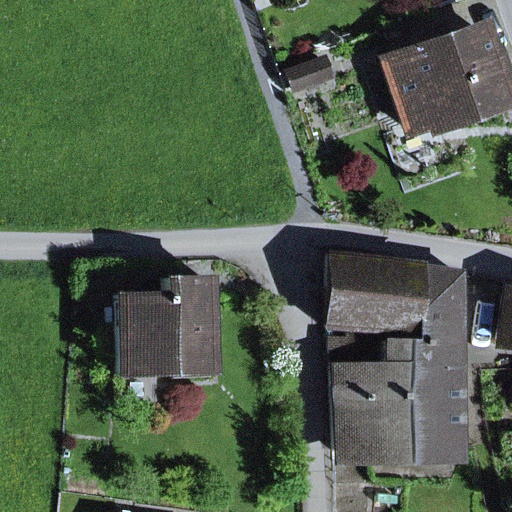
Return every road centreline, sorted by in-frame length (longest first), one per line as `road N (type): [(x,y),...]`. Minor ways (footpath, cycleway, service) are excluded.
road 1 (residential): [(0,244),(313,241)]
road 2 (residential): [(313,241),(319,511)]
road 3 (residential): [(511,262),(313,241)]
